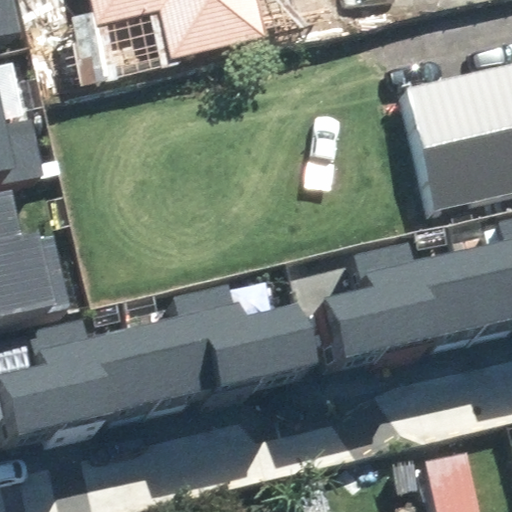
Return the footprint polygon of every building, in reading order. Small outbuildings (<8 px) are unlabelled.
[(87,0),(91,14),(47,25),(64,96),(168,72),(166,65),(349,22),(344,0),(87,0)] [(0,184),(19,181),(0,73),(0,184)] [(511,85),(400,112),(429,235),(511,215),(511,85)] [(0,201),(0,330),(39,323),(25,250),(10,252),(1,202),(0,201)] [(306,304),(321,377),(413,357),(411,347),(511,325),(511,218),(486,224),(492,251),(413,268),(408,245),(341,259),(348,295),(306,304)] [(0,375),(0,451),(90,432),(87,423),(193,400),(195,410),(291,390),(276,324),(232,333),(222,286),(162,299),(168,326),(90,343),(85,320),(17,334),(25,370),(0,375)]
